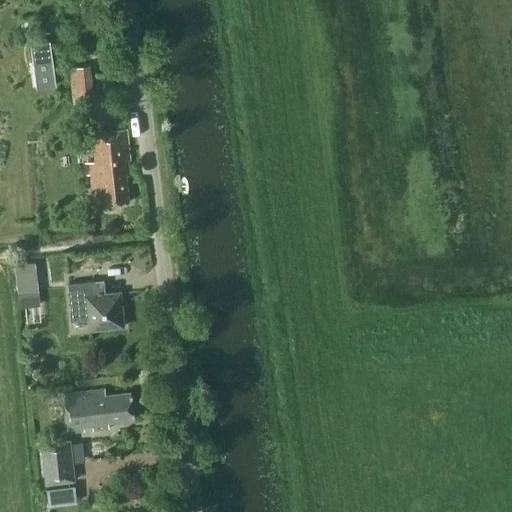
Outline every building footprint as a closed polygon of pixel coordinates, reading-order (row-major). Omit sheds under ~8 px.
[(33,20),(21,21),(22,35),(33,34),(33,20)] [(94,102),(90,66),(69,68),(72,104),(94,102)] [(129,161),(126,130),(82,134),(84,150),(93,149),(94,162),(85,163),(86,175),(91,175),(93,205),(128,202),(126,176),(129,175),(128,161),(129,161)] [(38,293),(36,262),(15,264),(18,295),(38,293)] [(105,293),(104,280),(67,283),(71,320),(87,318),(88,330),(123,326),(119,292),(105,293)] [(104,395),(104,389),(62,393),(66,432),(108,427),(107,421),(132,419),(129,392),(104,395)] [(75,481),(70,439),(40,442),(45,485),(75,481)] [(54,485),(54,503),(84,502),(83,484),(54,485)]
